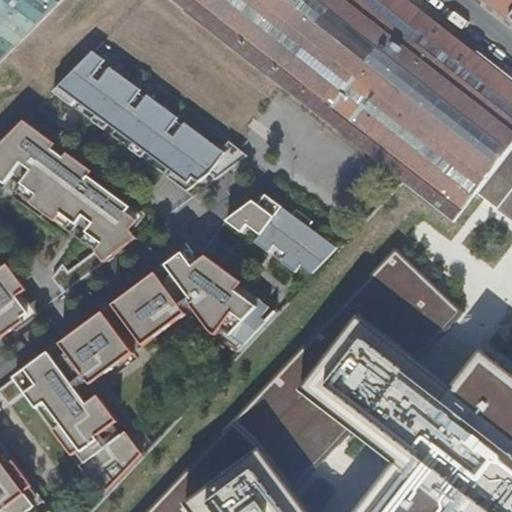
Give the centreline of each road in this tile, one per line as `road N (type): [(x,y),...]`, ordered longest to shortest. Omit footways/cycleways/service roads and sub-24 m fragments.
road 1 (residential): [(0,364),(195,221)]
road 2 (residential): [(39,107),(195,221)]
road 3 (residential): [(195,221),(296,295)]
